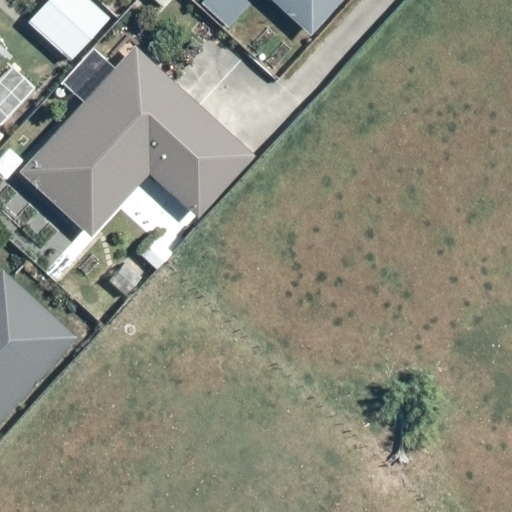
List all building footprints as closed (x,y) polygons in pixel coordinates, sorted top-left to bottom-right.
[(106,18),(87,0),(44,0),(27,19),(67,58),(106,18)] [(247,1),(246,0),(196,0),(226,25),(247,1)] [(335,0),(273,0),(306,31),(335,0)] [(252,151),(132,43),(20,170),(90,232),(148,168),(197,212),(252,151)] [(0,419),(77,336),(5,270),(0,274),(0,419)]
